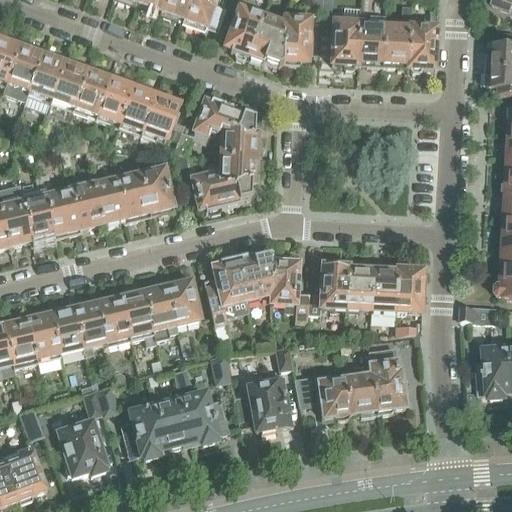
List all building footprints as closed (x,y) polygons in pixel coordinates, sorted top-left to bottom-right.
[(114,0),(112,6),(119,9),(122,7),(123,5),(134,10),(134,11),(135,13),(140,0),(114,0)] [(140,0),(135,13),(136,15),(144,17),(146,16),(147,14),(156,18),(159,19),(165,0),(140,0)] [(191,0),(165,0),(159,19),(159,20),(160,24),(168,26),(171,24),(172,23),(182,27),(191,0)] [(213,10),(216,1),(214,0),(191,0),(182,27),(183,27),(183,28),(184,32),(191,34),(194,33),(194,31),(204,35),(205,30),(213,10)] [(319,13),(319,0),(308,0),(307,20),(321,20),(321,13),(319,13)] [(321,20),(321,29),(330,29),(331,0),(321,0),(321,13),(321,20)] [(511,0),(494,0),(491,11),(509,18),(511,10),(511,0)] [(218,35),(225,15),(213,10),(205,30),(218,35)] [(409,26),(409,14),(400,13),(399,25),(409,26)] [(247,67),(262,25),(237,15),(233,28),(230,27),(225,43),(227,44),(223,54),(228,57),(227,60),(232,62),(233,67),(240,69),(244,67),(247,67)] [(329,42),(328,59),(330,59),(330,71),(331,71),(341,71),(343,75),(344,75),(346,75),(352,76),(354,72),(356,72),(358,26),(343,26),(343,20),(331,19),(330,29),(332,29),(331,42),(329,42)] [(358,26),(356,72),(366,73),(367,74),(379,75),(380,74),(381,74),(384,28),(367,27),(367,22),(359,22),(358,26)] [(259,34),(247,67),(262,73),(263,70),(275,74),(278,72),(280,72),(283,72),(284,33),(262,25),(259,34)] [(306,41),(307,27),(285,26),(284,33),(283,72),(297,73),(298,69),(305,70),(305,58),(307,58),(308,41),(306,41)] [(399,32),(399,29),(384,28),(381,74),(382,74),(383,75),(394,76),(396,74),(407,75),(409,30),(409,33),(399,32)] [(424,34),(424,30),(409,30),(407,75),(408,75),(410,79),(418,79),(421,76),(432,77),(434,34),(424,34)] [(7,50),(5,47),(0,45),(0,90),(4,91),(17,54),(7,50)] [(29,58),(28,56),(20,53),(18,54),(17,54),(4,91),(0,100),(23,108),(40,62),(29,58)] [(511,79),(511,54),(490,54),(490,63),(486,63),(485,78),(511,79)] [(23,108),(22,113),(45,121),(49,108),(62,70),(53,67),(51,64),(43,61),(40,62),(23,108)] [(49,108),(45,121),(67,129),(72,116),(85,78),(75,75),(73,72),(67,69),(63,71),(62,70),(49,108)] [(97,83),(96,80),(89,77),(86,79),(85,78),(72,116),(94,124),(107,86),(97,83)] [(511,79),(485,78),(484,95),(488,95),(488,102),(488,103),(511,103),(511,79)] [(120,91),(119,88),(111,85),(109,87),(107,86),(94,124),(117,132),(131,94),(120,91)] [(143,98),(141,96),(135,93),(132,95),(131,94),(117,132),(139,140),(153,102),(148,100),(143,98)] [(167,107),(165,104),(158,102),(156,103),(153,102),(139,140),(167,149),(169,144),(176,147),(179,138),(168,133),(169,128),(170,127),(172,128),(175,119),(173,118),(176,110),(167,107)] [(224,113),(223,108),(215,105),(211,108),(209,108),(208,111),(202,108),(198,119),(197,118),(193,127),(195,128),(191,138),(205,143),(206,140),(212,142),(222,137),(226,138),(227,134),(236,138),(241,123),(242,119),(224,113)] [(246,115),(244,122),(252,125),(255,118),(246,115)] [(252,134),(251,127),(241,123),(236,138),(227,134),(226,138),(222,137),(212,142),(216,140),(216,164),(260,166),(260,150),(256,150),(256,142),(254,142),(255,133),(252,134)] [(176,147),(171,161),(183,161),(184,161),(189,146),(190,142),(179,138),(176,147)] [(52,140),(47,154),(58,154),(62,143),(52,140)] [(66,155),(58,154),(62,173),(70,171),(66,155)] [(190,187),(183,161),(171,161),(178,190),(190,187)] [(259,184),(260,166),(216,164),(215,187),(215,188),(221,192),(224,191),(225,195),(234,192),(239,211),(251,208),(251,201),(253,201),(253,192),(255,192),(255,185),(259,184)] [(167,179),(164,180),(163,174),(137,180),(147,219),(157,217),(158,221),(173,217),(172,210),(174,209),(172,198),(169,199),(167,191),(170,190),(167,179)] [(42,194),(50,192),(47,180),(39,182),(42,194)] [(141,220),(147,219),(137,180),(115,185),(125,224),(126,229),(142,225),(141,220)] [(42,194),(39,182),(33,183),(36,196),(20,200),(31,247),(32,252),(47,248),(46,244),(54,242),(44,202),(42,194)] [(215,188),(208,189),(205,182),(192,187),(193,192),(191,193),(193,202),(195,202),(199,216),(204,215),(205,216),(207,215),(212,221),(220,219),(225,214),(239,211),(234,192),(225,195),(224,191),(221,192),(215,188)] [(115,185),(114,186),(114,183),(91,188),(100,230),(125,224),(115,185)] [(79,235),(100,230),(91,188),(67,194),(68,197),(79,240),(80,240),(79,235)] [(511,188),(506,188),(506,191),(504,192),(503,202),(506,203),(505,211),(511,211),(511,188)] [(18,193),(0,197),(0,223),(7,253),(31,247),(20,200),(18,193)] [(64,244),(79,240),(68,197),(44,202),(54,242),(62,239),(64,244)] [(502,222),(502,231),(504,233),(504,234),(511,234),(511,211),(505,211),(505,221),(502,222)] [(501,237),(501,247),(504,248),(503,258),(511,258),(511,234),(504,234),(504,236),(501,237)] [(499,277),(499,279),(502,280),(502,282),(511,282),(511,258),(503,258),(503,267),(500,269),(499,277)] [(261,260),(254,262),(253,259),(235,263),(246,310),(266,305),(266,313),(268,313),(271,260),(262,262),(261,260)] [(216,297),(205,299),(206,304),(213,333),(226,330),(224,325),(247,319),(246,310),(235,263),(235,262),(234,262),(230,260),(223,262),(221,266),(220,266),(220,267),(218,267),(219,271),(212,273),(215,284),(213,284),(214,290),(215,293),(216,297)] [(272,264),(271,262),(271,260),(268,313),(294,315),(293,330),(305,330),(305,321),(306,301),(294,300),(296,269),(289,269),(288,265),(272,264)] [(344,272),(342,268),(334,268),(331,271),(321,270),(320,284),(318,284),(317,301),(306,301),(305,321),(319,322),(320,315),(344,316),(347,272),(344,272)] [(411,276),(409,272),(401,271),(398,275),(397,275),(394,319),(419,321),(421,276),(411,276)] [(347,275),(348,272),(347,272),(344,316),(369,318),(372,277),(347,275)] [(369,318),(394,319),(397,275),(395,275),(395,278),(372,277),(369,318)] [(145,280),(139,282),(141,294),(148,292),(145,280)] [(511,282),(502,282),(501,294),(497,294),(494,296),(494,302),(497,305),(500,305),(500,306),(511,306),(511,282)] [(193,288),(191,289),(189,283),(172,287),(173,291),(165,293),(174,332),(200,326),(198,320),(201,319),(198,309),(196,309),(195,305),(197,304),(193,288)] [(156,291),(140,295),(141,299),(153,348),(169,344),(168,341),(176,339),(174,332),(165,293),(157,295),(156,291)] [(145,354),(154,351),(153,348),(141,299),(118,305),(128,343),(142,340),(145,354)] [(104,349),(128,343),(118,305),(95,310),(104,349)] [(73,316),(72,316),(82,355),(84,362),(92,360),(90,353),(104,349),(95,310),(94,306),(81,310),(82,314),(73,316)] [(72,316),(64,318),(63,314),(48,318),(58,360),(82,355),(72,316)] [(495,316),(489,316),(460,315),(459,328),(495,330),(495,316)] [(35,366),(58,360),(48,318),(47,318),(48,322),(26,328),(35,366)] [(11,372),(35,366),(26,328),(2,334),(1,329),(0,330),(11,372)] [(0,379),(0,374),(11,372),(0,330),(0,329),(0,385),(1,385),(0,379)] [(358,340),(358,344),(362,344),(368,344),(368,335),(363,335),(358,340)] [(368,335),(368,344),(374,344),(379,345),(379,341),(374,336),(368,335)] [(187,344),(178,347),(182,362),(191,359),(187,344)] [(349,359),(348,349),(343,349),(339,349),(341,360),(349,359)] [(511,365),(511,357),(511,356),(511,351),(500,351),(501,358),(486,359),(487,367),(474,368),(477,403),(490,402),(490,406),(505,404),(505,400),(511,399),(511,365)] [(394,354),(366,358),(368,370),(376,421),(390,419),(392,416),(394,415),(402,414),(399,395),(402,394),(400,385),(398,386),(397,376),(394,354)] [(291,377),(287,355),(274,358),(277,379),(291,377)] [(229,389),(224,362),(208,365),(214,393),(229,389)] [(161,379),(160,379),(158,367),(149,369),(152,382),(155,381),(161,379)] [(362,423),(376,421),(368,370),(368,372),(353,374),(354,379),(344,381),(344,385),(349,422),(359,420),(362,423)] [(186,376),(173,379),(179,401),(191,448),(200,446),(201,451),(216,447),(215,442),(221,441),(228,439),(224,424),(220,407),(208,410),(205,399),(191,403),(190,398),(191,398),(186,376)] [(125,389),(123,381),(119,379),(112,380),(115,392),(125,389)] [(155,381),(148,383),(150,393),(158,391),(155,381)] [(274,435),(289,432),(280,381),(246,388),(255,438),(260,437),(260,440),(274,438),(274,435)] [(328,383),(317,385),(316,382),(294,385),(299,415),(321,411),(323,425),(333,424),(337,427),(346,425),(349,422),(344,385),(328,387),(328,383)] [(81,402),(92,398),(90,391),(80,394),(81,402)] [(117,419),(109,393),(98,397),(95,398),(103,424),(117,419)] [(67,396),(52,400),(55,409),(58,408),(69,405),(67,396)] [(103,424),(95,398),(92,398),(81,402),(80,402),(88,426),(100,422),(101,424),(103,424)] [(181,451),(191,448),(179,401),(167,404),(168,409),(156,412),(155,407),(154,408),(166,455),(169,454),(171,456),(178,454),(181,451)] [(33,415),(46,412),(43,402),(30,405),(33,415)] [(238,428),(249,427),(245,402),(233,404),(238,428)] [(13,420),(21,418),(18,406),(10,408),(13,420)] [(157,457),(166,455),(154,408),(142,411),(144,415),(130,419),(133,430),(119,433),(128,466),(137,464),(136,462),(142,461),(144,466),(158,462),(157,457)] [(22,419),(18,420),(29,449),(43,443),(42,441),(33,415),(22,419)] [(106,473),(102,460),(92,429),(58,440),(66,465),(63,472),(67,483),(72,484),(90,479),(90,482),(105,477),(104,474),(106,473)] [(50,439),(42,441),(43,443),(46,455),(54,452),(50,439)] [(47,497),(34,462),(30,452),(3,463),(5,469),(4,470),(20,511),(32,506),(31,503),(47,497)] [(0,511),(5,511),(18,508),(4,470),(2,465),(0,466),(0,511)]
